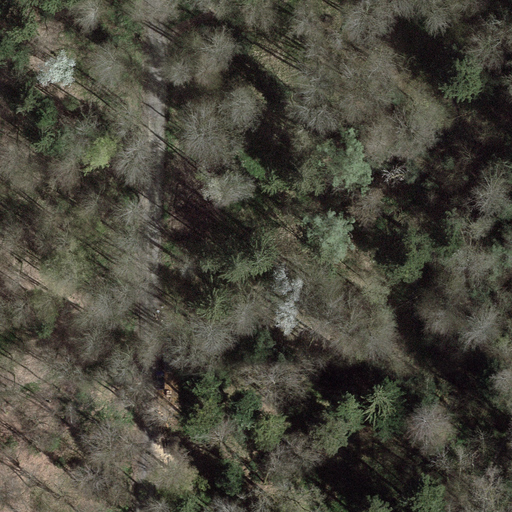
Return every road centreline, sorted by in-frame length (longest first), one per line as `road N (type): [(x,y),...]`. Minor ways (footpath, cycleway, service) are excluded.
road 1 (track): [(148,0),(148,460),(137,511)]
road 2 (track): [(511,405),(455,511)]
